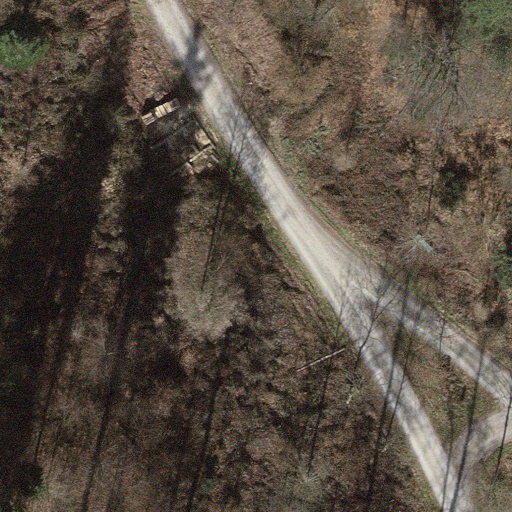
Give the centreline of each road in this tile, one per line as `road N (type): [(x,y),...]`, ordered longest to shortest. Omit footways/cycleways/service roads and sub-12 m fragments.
road 1 (track): [(458,511),(390,375),(161,0)]
road 2 (track): [(511,394),(315,251)]
